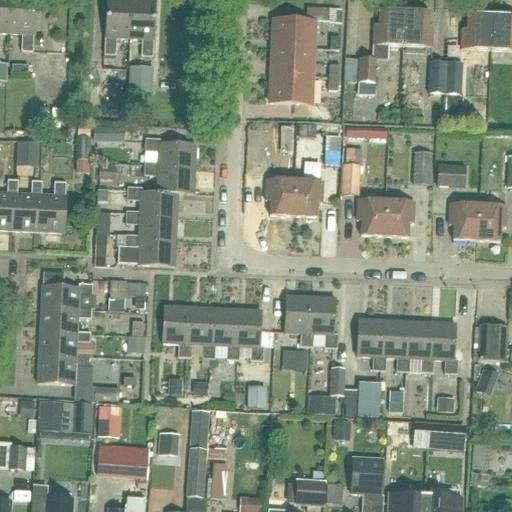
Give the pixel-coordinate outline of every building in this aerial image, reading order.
[(0,0),(0,38),(9,39),(10,0),(0,0)] [(35,0),(10,0),(9,39),(21,40),(21,57),(32,57),(33,40),(34,40),(35,0)] [(129,44),(131,3),(106,2),(104,43),(105,44),(104,60),(115,61),(116,44),(129,44)] [(131,3),(129,44),(141,45),(141,62),(152,62),(153,45),(155,5),(131,3)] [(338,27),(339,14),(330,14),(329,26),(338,27)] [(401,51),(403,16),(378,15),(377,29),(372,29),(371,50),(401,51)] [(403,16),(401,51),(431,52),(432,32),(428,31),(428,17),(403,16)] [(489,55),(491,20),(466,19),(465,33),(460,33),(459,54),(489,55)] [(511,20),(491,20),(489,55),(511,56),(511,20)] [(271,52),(313,54),(314,26),(272,24),(271,52)] [(328,47),(328,54),(337,54),(338,41),(328,41),(328,47)] [(312,82),(313,54),(271,52),(270,80),(312,82)] [(356,87),(373,87),(374,88),(375,63),(357,63),(356,87)] [(443,99),(445,67),(429,66),(427,98),(443,99)] [(445,67),(443,99),(459,100),(461,68),(445,67)] [(326,82),(336,83),(336,69),(327,69),(326,82)] [(150,96),(152,71),(128,70),(127,95),(150,96)] [(310,110),(312,82),(270,80),(268,108),(310,110)] [(335,95),(336,83),(326,82),(326,95),(335,95)] [(299,129),(298,140),(314,141),(315,130),(299,129)] [(280,144),(293,144),(293,131),(280,131),(280,144)] [(385,143),(385,132),(345,131),(344,142),(385,143)] [(122,146),(122,132),(93,132),(93,146),(122,146)] [(75,177),(89,178),(90,142),(89,142),(89,134),(76,134),(75,177)] [(324,142),(324,156),(338,156),(338,143),(324,142)] [(156,173),(194,175),(195,150),(159,148),(159,144),(144,144),(144,156),(157,157),(157,168),(156,173)] [(14,170),(30,171),(31,157),(14,156),(14,170)] [(429,189),(430,157),(413,156),(411,188),(429,189)] [(503,189),(511,189),(511,158),(503,158),(503,189)] [(156,173),(157,168),(143,167),(143,180),(156,181),(155,197),(177,198),(192,199),(194,175),(156,173)] [(357,200),(359,169),(341,168),(339,199),(357,200)] [(463,191),(464,170),(436,168),(435,190),(463,191)] [(98,170),(98,183),(112,183),(112,171),(98,170)] [(15,198),(17,198),(18,185),(7,184),(7,197),(0,197),(0,234),(13,235),(15,198)] [(292,221),(294,186),(265,184),(264,205),(269,205),(268,220),(292,221)] [(40,199),(41,199),(42,186),(31,185),(31,198),(17,198),(15,198),(13,235),(38,236),(40,199)] [(40,199),(38,236),(64,238),(65,200),(66,187),(54,186),(53,200),(41,199),(40,199)] [(294,186),(292,221),(316,222),(316,208),(321,208),(322,187),(294,186)] [(126,196),(126,205),(139,206),(138,217),(138,221),(176,222),(177,198),(155,197),(155,198),(141,197),(141,193),(126,192),(126,196)] [(97,195),(96,207),(106,207),(106,195),(97,195)] [(383,241),(385,206),(356,204),(355,225),(360,226),(360,240),(383,241)] [(385,206),(383,241),(407,242),(408,228),(412,228),(413,207),(385,206)] [(475,246),(477,210),(448,209),(447,230),(452,230),(452,245),(475,246)] [(477,210),(475,246),(499,247),(500,232),(504,232),(505,211),(477,210)] [(138,221),(138,217),(125,216),(125,229),(138,230),(137,241),(137,245),(174,247),(175,222),(138,221)] [(96,218),(95,238),(108,239),(109,218),(96,218)] [(173,272),(174,247),(137,245),(137,241),(124,240),(124,252),(117,251),(117,268),(136,269),(136,270),(173,272)] [(96,244),(95,266),(106,267),(107,245),(96,244)] [(41,315),(78,317),(78,312),(79,299),(92,299),(92,289),(78,288),(78,292),(63,291),(63,278),(43,277),(42,290),(41,315)] [(145,314),(145,302),(146,289),(125,288),(126,286),(110,286),(110,303),(125,304),(125,302),(136,302),(136,313),(145,314)] [(79,299),(78,312),(91,313),(94,313),(95,304),(92,299),(79,299)] [(308,339),(309,302),(285,301),(283,338),(299,339),(299,352),(312,353),(312,339),(308,339)] [(308,339),(312,339),(323,340),(323,353),(336,354),(336,339),(332,339),(334,303),(309,302),(308,339)] [(186,350),(188,312),(163,311),(161,349),(178,349),(177,362),(190,363),(190,350),(186,350)] [(77,341),(77,336),(78,323),(91,323),(91,313),(78,312),(78,317),(41,315),(39,339),(77,341)] [(210,351),(211,313),(188,312),(186,350),(190,350),(202,350),(201,364),(214,364),(214,351),(210,351)] [(234,352),(235,314),(211,313),(210,351),(214,351),(226,351),(225,365),(238,365),(238,352),(234,352)] [(234,352),(238,352),(249,353),(249,366),(262,366),(262,352),(258,352),(260,316),(235,314),(234,352)] [(380,362),(382,325),(357,324),(356,361),(372,362),(371,375),(384,376),(385,363),(380,362)] [(404,364),(406,326),(382,325),(380,362),(385,363),(396,363),(395,376),(408,377),(409,364),(404,364)] [(142,326),(131,326),(131,340),(141,340),(142,326)] [(428,365),(429,327),(406,326),(404,364),(409,364),(420,364),(419,377),(432,378),(433,365),(428,365)] [(428,365),(433,365),(444,365),(443,379),(456,379),(457,365),(453,364),(454,329),(429,327),(428,365)] [(504,367),(506,331),(478,329),(476,365),(504,367)] [(76,365),(76,360),(77,347),(90,347),(90,337),(77,336),(77,341),(39,339),(38,363),(76,365)] [(144,342),(127,341),(127,355),(143,356),(144,342)] [(294,356),(293,376),(305,376),(306,356),(294,356)] [(76,365),(38,363),(37,388),(75,390),(76,371),(89,371),(89,361),(76,360),(76,365)] [(330,372),(328,400),(342,401),(343,373),(330,372)] [(181,386),(168,386),(167,399),(181,400),(181,386)] [(207,388),(196,387),(195,400),(206,400),(207,388)] [(117,406),(118,392),(94,391),(93,405),(117,406)] [(265,395),(248,395),(248,414),(265,414),(265,395)] [(343,421),(367,422),(367,410),(357,409),(358,397),(345,396),(345,400),(343,421)] [(389,396),(389,417),(400,417),(400,396),(389,396)] [(334,421),(335,405),(308,404),(307,419),(334,421)] [(23,405),(22,421),(32,422),(33,406),(23,405)] [(39,406),(38,425),(61,426),(60,436),(90,437),(92,409),(39,406)] [(437,406),(436,416),(452,416),(452,406),(437,406)] [(117,436),(119,412),(98,411),(97,434),(117,436)] [(201,503),(203,471),(208,416),(191,415),(185,502),(201,503)] [(348,441),(349,428),(334,427),(333,440),(348,441)] [(427,446),(428,428),(414,427),(413,445),(427,446)] [(428,428),(427,446),(439,447),(440,429),(428,428)] [(177,461),(179,439),(159,437),(157,459),(177,461)] [(0,447),(0,472),(9,473),(25,474),(26,454),(10,453),(11,448),(0,447)] [(479,470),(481,450),(472,449),(470,469),(479,470)] [(98,450),(96,479),(146,482),(148,454),(98,450)] [(380,500),(382,463),(351,461),(348,499),(380,500)] [(322,511),(323,487),(296,485),(295,499),(295,509),(306,510),(322,511)] [(428,492),(428,500),(459,502),(460,493),(428,492)] [(269,498),(268,511),(305,511),(306,510),(295,509),(295,499),(269,498)] [(424,511),(425,500),(389,499),(388,511),(424,511)] [(72,511),(72,505),(69,505),(69,501),(54,500),(54,504),(45,504),(44,511),(72,511)] [(425,500),(424,511),(458,511),(459,502),(428,500),(425,500)] [(241,511),(257,511),(258,504),(242,502),(241,511)] [(143,511),(144,504),(126,503),(125,511),(143,511)]
